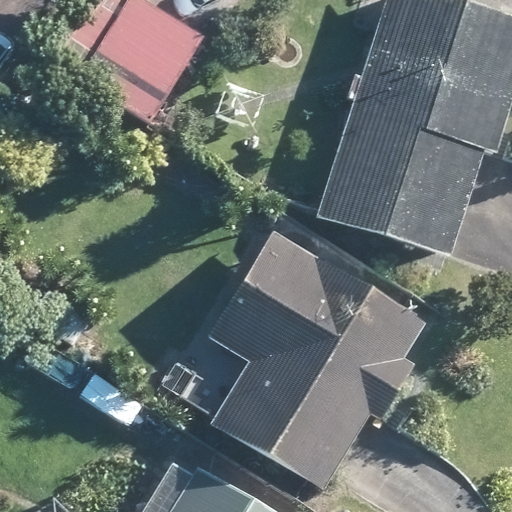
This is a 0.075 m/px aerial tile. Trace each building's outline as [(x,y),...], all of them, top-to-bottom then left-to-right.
[(198,40),(131,0),(104,0),(68,41),(92,56),(76,84),(145,125),(198,40)] [(493,149),(511,89),(511,23),(441,0),(385,0),(312,221),(441,265),(445,255),(477,155),(489,159),(493,149)] [(317,495),(329,475),(362,420),(372,426),(378,415),(406,369),(395,363),(417,328),(268,238),(205,341),(246,365),(207,428),(317,495)] [(76,313),(45,292),(27,318),(56,339),(76,313)] [(259,511),(193,471),(191,475),(168,511),(259,511)]
